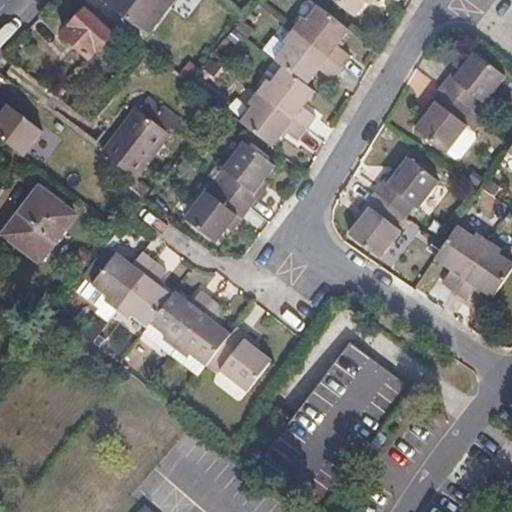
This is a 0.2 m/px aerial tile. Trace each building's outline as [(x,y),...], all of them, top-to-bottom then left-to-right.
[(105,0),(105,1),(149,33),(173,0),(105,0)] [(334,0),(355,16),(368,0),(334,0)] [(292,31),(340,67),(350,55),(338,45),(350,30),(318,6),(306,21),(302,18),(292,31)] [(62,34),(90,60),(100,49),(101,50),(113,36),(84,10),(62,34)] [(331,80),(340,67),(292,31),(283,43),(287,46),(275,61),(283,67),(306,85),(318,70),(331,80)] [(450,76),(440,90),(470,113),(480,100),(483,103),(504,77),(474,53),(453,79),(450,76)] [(258,92),(306,128),(315,117),(303,107),(315,92),(306,85),(283,67),(271,82),(267,79),(258,92)] [(470,113),(440,90),(431,100),(435,103),(414,129),(445,153),(466,126),(462,123),(470,113)] [(240,123),(273,147),(285,132),(296,141),(306,128),(258,92),(248,104),(252,107),(240,123)] [(124,172),(129,176),(162,131),(128,107),(96,152),(124,172)] [(41,134),(6,109),(0,117),(0,140),(24,158),(41,134)] [(475,133),(466,126),(445,153),(454,160),(460,159),(476,139),(475,133)] [(217,183),(250,208),(258,198),(254,194),(275,167),(243,142),(222,170),(226,173),(217,183)] [(381,182),(373,193),(404,217),(413,207),(417,209),(437,182),(407,158),(385,185),(381,182)] [(129,176),(124,172),(114,186),(138,207),(151,191),(129,176)] [(241,220),(250,208),(217,183),(209,194),(205,192),(184,218),(215,243),(237,216),(241,220)] [(40,263),(77,215),(39,187),(2,235),(40,263)] [(404,217),(373,193),(364,204),(369,207),(348,234),(378,259),(400,231),(396,228),(404,217)] [(443,246),(434,259),(449,270),(440,283),(454,293),(489,242),(475,232),(472,236),(457,225),(443,246)] [(489,242),(454,293),(465,300),(474,287),(491,299),(511,267),(511,264),(497,254),(500,250),(489,242)] [(83,247),(69,264),(79,272),(93,254),(83,247)] [(116,310),(155,260),(143,251),(133,264),(117,252),(92,285),(108,297),(105,301),(116,310)] [(151,324),(174,294),(158,282),(168,270),(155,260),(116,310),(130,320),(133,316),(148,327),(151,324)] [(176,349),(214,300),(200,290),(191,302),(176,290),(174,294),(151,324),(165,335),(163,339),(176,349)] [(212,359),(232,333),(216,321),(226,309),(214,300),(176,349),(170,357),(197,377),(212,359)] [(248,335),(237,326),(232,333),(212,359),(223,367),(219,371),(248,393),(274,360),(245,338),(248,335)] [(257,465),(319,511),(366,448),(410,389),(348,343),(257,465)]
